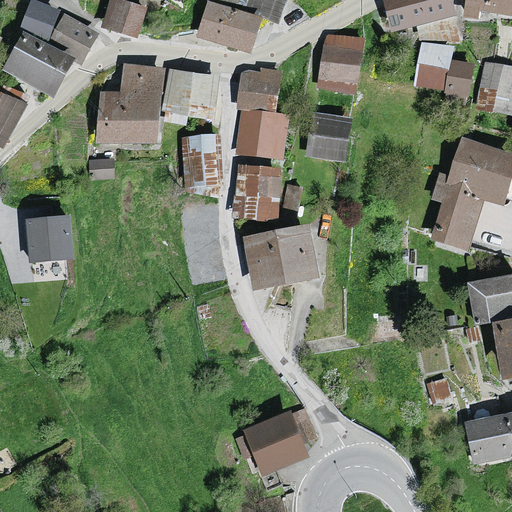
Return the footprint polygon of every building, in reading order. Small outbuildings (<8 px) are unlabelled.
[(210,0),(210,1),(254,14),(263,17),(279,24),(286,0),(210,0)] [(469,0),(391,0),(401,37),(474,19),(511,24),(511,0),(474,0),(473,12),(469,0)] [(156,11),(118,1),(110,30),(148,40),(156,11)] [(210,1),(208,1),(197,36),(251,53),(263,17),(254,14),(210,1)] [(64,17),(36,6),(26,31),(81,65),(98,39),(64,17)] [(371,45),(330,38),(322,91),(363,97),(371,45)] [(73,65),(25,39),(6,74),(53,100),(73,65)] [(457,53),(426,47),(418,92),(449,97),(457,53)] [(485,71),(457,66),(450,103),(478,108),(485,71)] [(511,69),(491,66),(482,113),(511,118),(511,69)] [(128,96),(106,96),(105,144),(168,146),(173,115),(218,122),(224,80),(129,69),(128,96)] [(291,79),(247,73),(242,109),(286,115),(291,79)] [(0,148),(24,109),(0,98),(0,148)] [(295,122),(245,116),(240,157),(289,163),(295,122)] [(363,122),(318,116),(312,158),(357,165),(363,122)] [(219,140),(184,142),(187,194),(221,192),(219,140)] [(511,154),(468,141),(437,242),(473,253),(489,203),(511,210),(511,154)] [(288,172),(241,169),(238,227),(285,230),(288,172)] [(70,224),(30,226),(32,267),(73,264),(70,224)] [(322,230),(250,240),(258,293),(330,282),(322,230)] [(511,325),(511,281),(470,288),(479,331),(493,329),(511,325)] [(511,325),(493,329),(503,388),(511,386),(511,325)] [(299,415),(249,433),(265,478),(315,461),(299,415)] [(511,417),(466,426),(474,467),(511,459),(511,417)]
